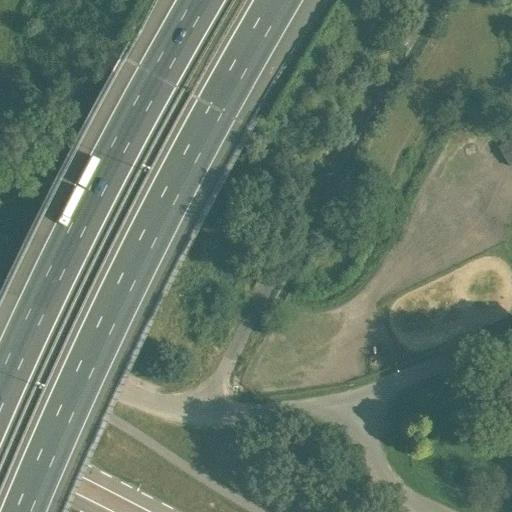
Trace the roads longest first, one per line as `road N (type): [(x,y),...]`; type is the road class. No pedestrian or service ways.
road 1 (motorway): [(21,511),(158,218),(285,0)]
road 2 (unclassified): [(200,411),(329,172),(434,0)]
road 3 (motorway): [(200,0),(94,187),(0,396)]
road 4 (unclassified): [(427,511),(389,488),(356,399),(200,411)]
road 5 (unclassified): [(200,411),(122,391),(0,341)]
road 6 (secondary): [(164,511),(0,432)]
